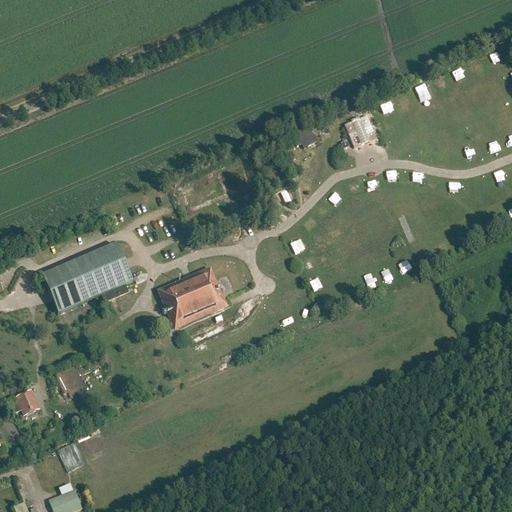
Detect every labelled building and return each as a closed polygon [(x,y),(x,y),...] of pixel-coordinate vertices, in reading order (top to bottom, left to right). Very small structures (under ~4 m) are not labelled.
[(352,124),(344,127),(354,150),(361,147),(360,146),(368,142),(369,143),(376,140),(366,118),(359,121),(358,119),(351,122),(352,124)] [(301,146),(303,151),(316,144),(307,128),(295,135),(296,136),(291,138),(296,148),(301,146)] [(340,144),(343,150),(349,148),(346,142),(340,144)] [(116,246),(42,278),(58,315),(133,283),(116,246)] [(174,330),(225,309),(209,273),(159,295),(174,330)] [(140,275),(132,289),(143,294),(150,280),(140,275)] [(267,330),(268,322),(259,321),(258,329),(267,330)] [(242,349),(253,344),(250,338),(239,343),(242,349)] [(29,393),(13,400),(7,403),(13,415),(22,411),(25,417),(37,412),(29,393)] [(101,426),(78,433),(81,441),(103,434),(101,426)] [(84,466),(74,445),(57,452),(67,474),(84,466)] [(74,492),(48,502),(51,511),(78,511),(81,511),(74,492)] [(20,504),(21,511),(30,511),(29,503),(20,504)]
